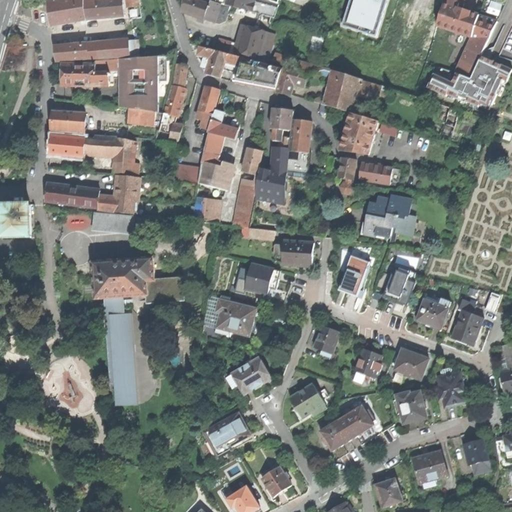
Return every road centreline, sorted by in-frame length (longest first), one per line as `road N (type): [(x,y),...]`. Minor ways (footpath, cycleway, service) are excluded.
road 1 (residential): [(172,0),(202,79),(291,102),(330,130),(336,153)]
road 2 (residential): [(0,195),(34,185),(48,62),(42,33),(4,18)]
road 3 (residential): [(497,417),(481,362),(324,306)]
road 4 (residential): [(322,492),(275,408),(316,303)]
road 5 (residential): [(363,464),(402,441),(497,417)]
